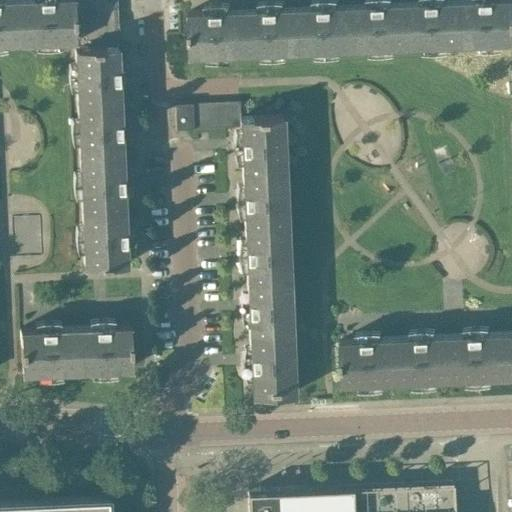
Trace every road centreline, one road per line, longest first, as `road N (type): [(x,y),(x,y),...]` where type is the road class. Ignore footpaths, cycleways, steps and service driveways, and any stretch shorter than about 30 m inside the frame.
road 1 (residential): [(163,434),(187,361),(179,153),(160,126),(154,0)]
road 2 (residential): [(163,434),(511,419)]
road 3 (residential): [(163,434),(148,424),(36,417),(27,423)]
road 4 (residential): [(27,423),(111,439),(163,434)]
